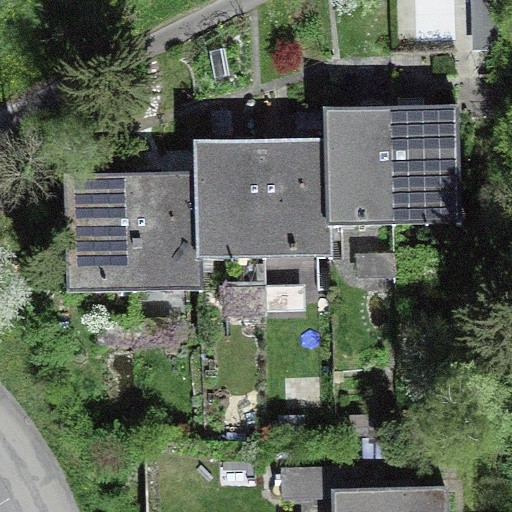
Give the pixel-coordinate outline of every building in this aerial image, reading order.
[(418,0),(418,25),(449,25),(449,0),(418,0)] [(459,116),(390,118),(392,223),(461,222),(459,116)] [(390,118),(325,119),(325,149),(327,225),(392,223),(390,118)] [(325,149),(261,150),(263,257),(328,255),(327,225),(325,149)] [(198,258),(263,257),(261,150),(196,152),(196,182),(198,258)] [(196,182),(131,183),(134,290),(199,288),(198,258),(196,182)] [(134,290),(131,183),(65,185),(67,291),(134,290)] [(336,496),(336,511),(442,511),(442,493),(336,496)]
